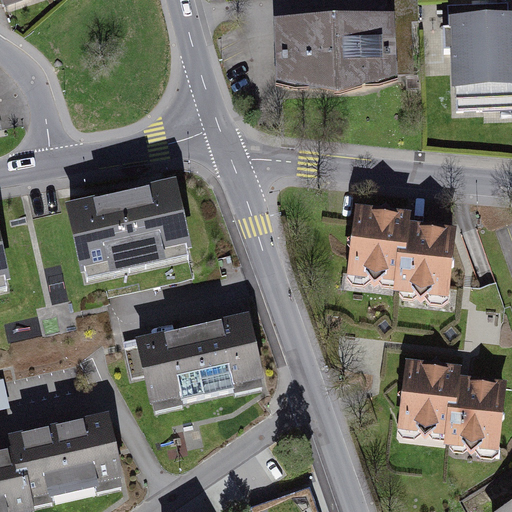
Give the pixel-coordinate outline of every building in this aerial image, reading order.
[(54,0),(5,0),(10,16),(55,2),(54,0)] [(511,109),(511,27),(457,28),(457,110),(511,109)] [(406,30),(283,32),(284,95),(407,92),(406,30)] [(186,194),(74,215),(87,285),(199,264),(186,194)] [(0,218),(0,296),(16,292),(0,218)] [(413,224),(363,218),(353,287),(398,293),(397,304),(454,311),(463,241),(412,234),(413,224)] [(255,323),(148,348),(164,418),(271,393),(255,323)] [(464,372),(412,364),(400,444),(448,452),(447,459),(500,467),(511,389),(462,382),(464,372)] [(3,385),(0,385),(0,414),(8,413),(3,385)] [(17,455),(0,459),(0,511),(49,511),(133,492),(115,418),(14,443),(17,455)] [(286,511),(278,484),(238,496),(243,511),(286,511)]
